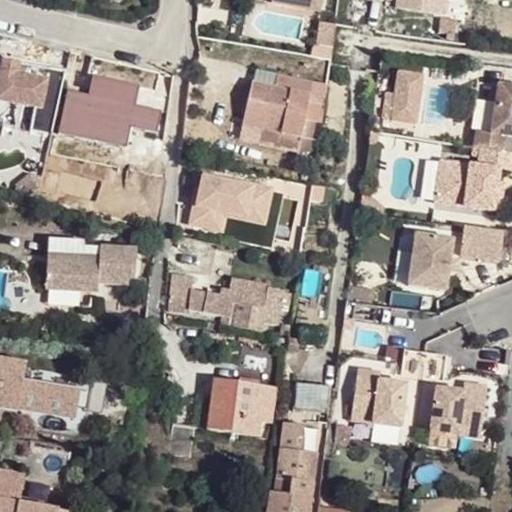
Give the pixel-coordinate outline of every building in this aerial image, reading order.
[(282,0),(282,5),(316,11),(318,0),(282,0)] [(400,0),(399,9),(430,13),(431,0),(400,0)] [(431,0),(430,13),(445,16),(447,0),(431,0)] [(336,23),(321,21),(318,43),(333,44),(335,29),(336,23)] [(67,67),(70,53),(57,50),(55,58),(59,65),(67,67)] [(0,68),(0,102),(40,110),(50,112),(55,86),(46,84),(49,70),(16,64),(9,63),(1,62),(0,68)] [(390,72),(386,125),(419,127),(422,74),(390,72)] [(438,123),(449,78),(430,74),(419,119),(438,123)] [(308,102),(313,82),(274,75),(270,90),(269,94),(308,102)] [(67,90),(58,133),(99,142),(104,122),(130,128),(135,106),(139,88),(116,82),(92,77),(89,94),(67,90)] [(248,103),(244,120),(263,124),(261,130),(282,134),(282,133),(299,136),(297,151),(309,152),(312,137),(300,135),(308,102),(269,94),(270,90),(252,85),(248,103)] [(483,149),(505,152),(507,136),(511,136),(511,87),(500,85),(492,134),(478,131),(475,148),(483,149)] [(163,113),(135,106),(130,128),(159,134),(163,113)] [(38,119),(35,136),(50,137),(52,121),(38,119)] [(2,123),(0,133),(0,138),(11,140),(14,126),(14,124),(13,122),(4,120),(3,122),(2,123)] [(263,124),(244,120),(243,126),(261,130),(263,124)] [(99,142),(126,148),(130,128),(104,122),(99,142)] [(511,152),(505,152),(483,149),(480,167),(442,162),(436,202),(494,211),(496,200),(499,183),(501,170),(511,171),(511,152)] [(38,183),(23,179),(20,192),(35,195),(38,183)] [(499,183),(496,200),(503,201),(505,184),(499,183)] [(501,261),(505,232),(466,226),(462,256),(501,261)] [(454,241),(417,235),(410,285),(447,290),(450,270),(451,260),(454,241)] [(46,272),(45,290),(98,293),(98,285),(134,287),(135,250),(99,249),(99,256),(48,253),(46,272)] [(459,261),(451,260),(450,270),(457,271),(459,261)] [(284,268),(281,285),(297,288),(300,271),(284,268)] [(171,275),(167,312),(188,316),(189,310),(191,291),(192,277),(181,276),(171,275)] [(232,282),(229,293),(249,297),(252,286),(232,282)] [(207,295),(203,313),(234,319),(232,327),(261,332),(263,322),(279,326),(283,292),(252,286),(249,297),(229,293),(223,292),(222,298),(207,295)] [(189,310),(203,313),(207,295),(191,291),(189,310)] [(50,296),(50,306),(78,305),(78,295),(50,296)] [(242,350),(242,371),(273,371),(273,351),(242,350)] [(427,356),(406,354),(402,380),(424,382),(427,356)] [(450,359),(427,356),(424,382),(446,385),(450,359)] [(383,376),(359,373),(353,422),(404,429),(409,388),(382,384),(383,376)] [(213,410),(211,430),(259,436),(260,421),(272,422),(275,388),(213,382),(211,396),(210,409),(213,410)] [(117,412),(117,386),(79,385),(79,412),(117,412)] [(295,409),(328,409),(328,385),(294,385),(295,409)] [(465,395),(438,391),(433,433),(484,439),(490,390),(466,387),(465,395)] [(177,424),(173,457),(195,459),(197,440),(198,427),(177,424)] [(283,425),(273,494),(309,499),(316,456),(300,454),(303,427),(283,425)] [(31,441),(24,476),(64,483),(70,447),(31,441)] [(227,458),(226,465),(241,467),(242,459),(227,458)] [(0,511),(60,511),(19,504),(11,503),(16,474),(2,472),(0,471),(0,511)] [(16,474),(11,503),(19,504),(24,476),(16,474)] [(273,494),(270,493),(267,511),(307,511),(309,499),(273,494)]
